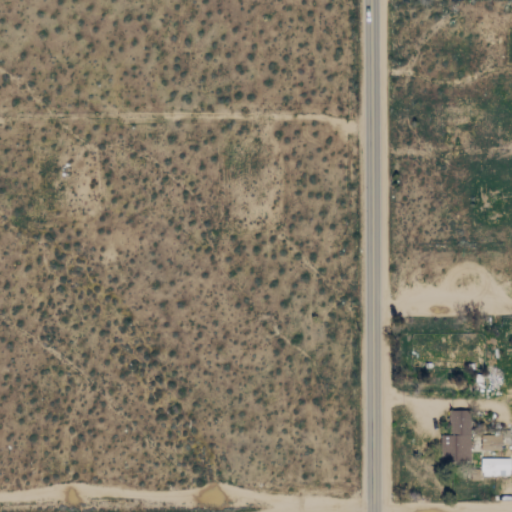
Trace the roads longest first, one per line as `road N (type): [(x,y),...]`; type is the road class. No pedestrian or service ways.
road 1 (tertiary): [(374,511),(372,0)]
road 2 (track): [(0,510),(374,509)]
road 3 (track): [(511,305),(373,305)]
road 4 (track): [(374,509),(511,511)]
